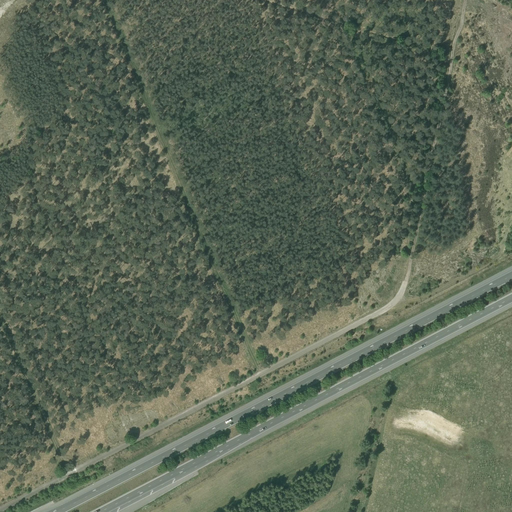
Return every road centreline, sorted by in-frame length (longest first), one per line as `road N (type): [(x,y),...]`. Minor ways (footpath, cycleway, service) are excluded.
road 1 (motorway): [(511,273),(54,511)]
road 2 (unclassified): [(0,509),(382,310),(405,281)]
road 3 (motorway): [(100,511),(511,298)]
road 4 (track): [(464,0),(405,281)]
road 5 (track): [(69,474),(0,311)]
